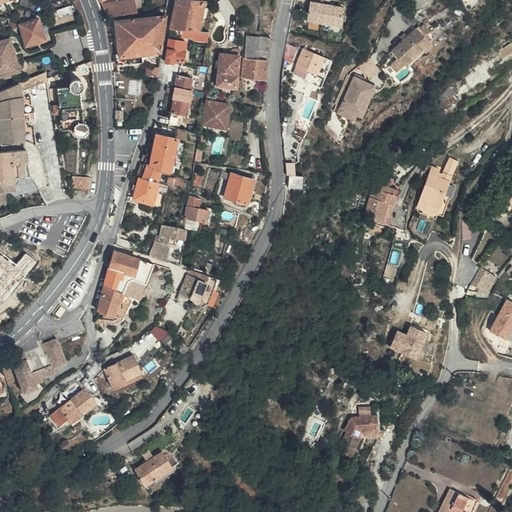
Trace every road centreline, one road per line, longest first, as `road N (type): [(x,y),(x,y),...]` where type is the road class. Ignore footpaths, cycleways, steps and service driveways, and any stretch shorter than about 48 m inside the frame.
road 1 (tertiary): [(288,0),(273,84),(275,208),(204,344),(148,421),(0,494)]
road 2 (residential): [(171,0),(145,136),(111,233)]
road 3 (residential): [(379,511),(452,363),(457,295)]
road 4 (secondary): [(102,209),(108,128),(103,47),(90,0)]
road 5 (residential): [(111,233),(94,291),(78,313),(57,324),(35,315)]
